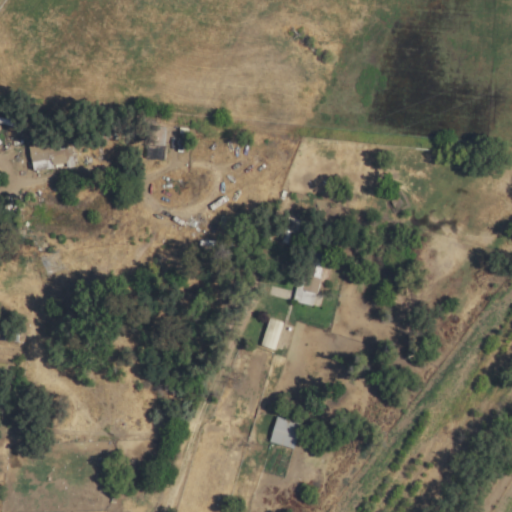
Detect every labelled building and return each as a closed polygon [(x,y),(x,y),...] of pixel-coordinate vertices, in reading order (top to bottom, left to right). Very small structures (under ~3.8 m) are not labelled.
[(164,127),(147,127),(147,160),(163,160),(164,127)] [(73,165),(69,140),(27,145),(31,171),(73,165)] [(296,300),(303,301),(302,303),(312,306),(320,268),(305,264),(296,300)] [(274,350),(279,330),(286,332),(287,324),(266,319),(259,346),(274,350)] [(0,332),(0,341),(16,342),(17,323),(0,323),(0,332)] [(267,442),(291,449),(298,423),(274,417),(267,442)]
